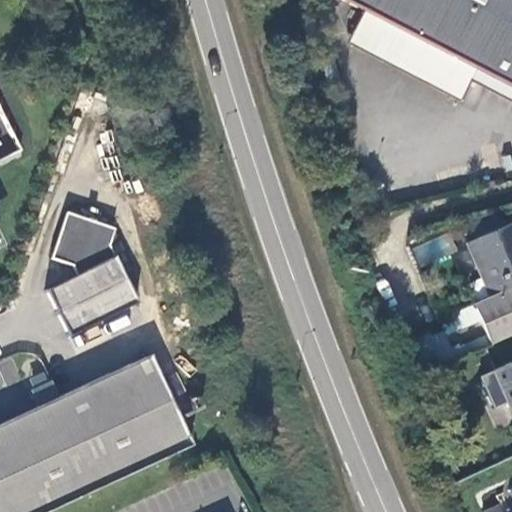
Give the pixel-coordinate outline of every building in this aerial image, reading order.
[(511,0),(345,0),(363,10),(352,33),(464,91),(477,70),(511,88),(511,0)] [(0,107),(0,162),(22,152),(0,107)] [(60,216),(46,257),(63,262),(68,265),(73,276),(45,289),(65,332),(131,299),(105,243),(107,229),(60,216)] [(471,304),(489,345),(511,334),(511,222),(511,223),(466,244),(489,296),(471,304)] [(148,356),(0,424),(0,511),(41,511),(189,444),(148,356)] [(511,362),(477,378),(501,431),(511,425),(511,362)]
